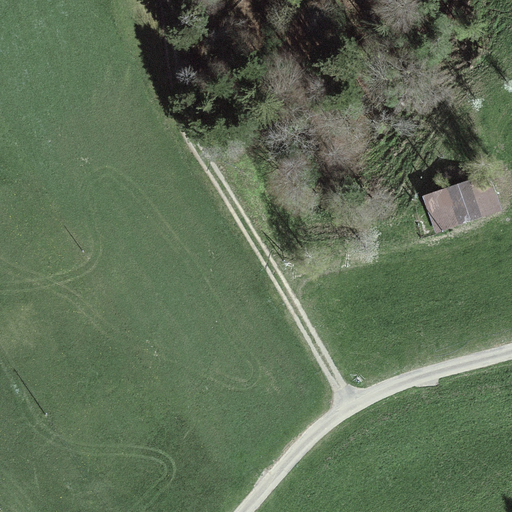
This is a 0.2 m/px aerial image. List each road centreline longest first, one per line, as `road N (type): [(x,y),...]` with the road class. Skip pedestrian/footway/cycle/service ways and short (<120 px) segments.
road 1 (track): [(165,0),(189,128),(353,404)]
road 2 (unclassified): [(241,511),(353,404),(511,351)]
